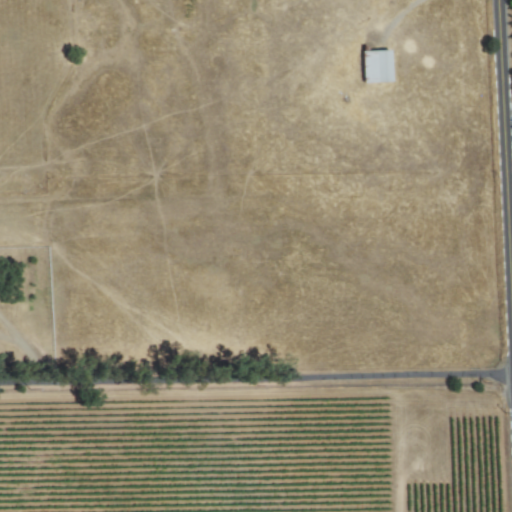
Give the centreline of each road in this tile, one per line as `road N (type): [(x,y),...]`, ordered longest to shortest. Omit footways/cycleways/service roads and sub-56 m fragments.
road 1 (residential): [(511,295),(501,0)]
road 2 (track): [(388,511),(398,432),(425,407),(511,398)]
